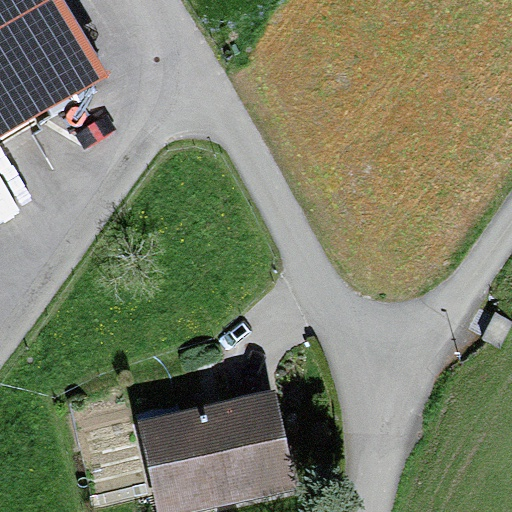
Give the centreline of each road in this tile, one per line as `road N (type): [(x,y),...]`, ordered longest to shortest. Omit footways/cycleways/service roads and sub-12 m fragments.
road 1 (residential): [(152,0),(305,268),(380,361)]
road 2 (residential): [(511,222),(471,279),(380,361)]
road 3 (residential): [(380,361),(358,511)]
